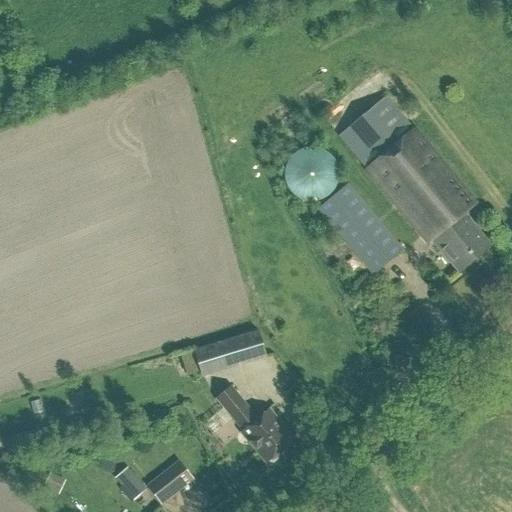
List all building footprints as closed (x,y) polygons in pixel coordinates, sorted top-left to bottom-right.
[(338,138),(366,170),(421,236),(429,245),(434,241),(462,273),(493,247),(466,215),(477,206),(385,98),(338,138)] [(292,194),(295,198),(299,200),(302,201),(306,202),(309,202),(313,203),(316,202),(318,202),(322,200),(327,198),(328,196),(332,193),(335,189),(336,187),(337,183),(338,178),(338,176),(338,173),(338,169),(336,164),(335,162),(334,160),(331,156),(329,155),(325,152),(321,150),(319,149),(314,148),(309,148),(307,148),(302,149),(300,150),(296,153),(294,154),(292,156),(289,159),(286,163),(286,166),(284,170),(284,173),(284,177),(284,180),(285,182),(286,187),(289,191),(290,193),(292,194)] [(318,211),(358,258),(374,276),(404,250),(349,185),(318,211)] [(195,351),(203,377),(267,359),(259,332),(195,351)] [(231,385),(215,398),(219,403),(231,417),(232,419),(243,432),(242,433),(269,464),(270,463),(275,463),(280,458),(280,454),(295,441),(269,410),(258,420),(245,404),(246,403),(235,390),(231,385)] [(161,506),(182,489),(194,480),(181,464),(169,473),(148,489),(161,506)] [(116,479),(133,500),(146,490),(129,469),(116,479)] [(50,473),(43,487),(54,492),(61,478),(50,473)] [(82,487),(97,508),(104,503),(90,481),(82,487)] [(18,484),(14,498),(28,502),(32,487),(18,484)]
